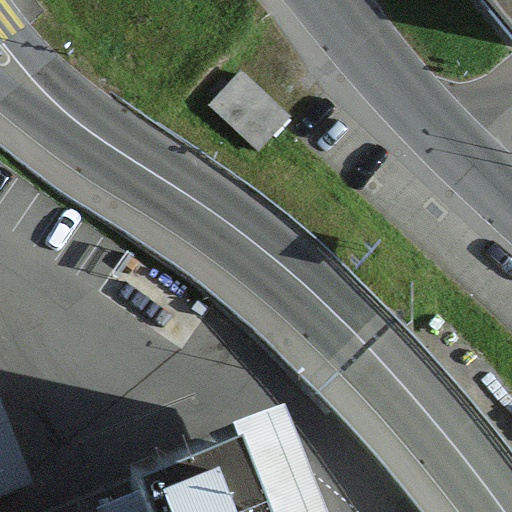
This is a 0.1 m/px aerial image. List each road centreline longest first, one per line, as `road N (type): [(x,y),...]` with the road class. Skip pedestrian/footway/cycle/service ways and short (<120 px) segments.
road 1 (secondary): [(502,511),(419,404),(302,282),(70,118),(0,53)]
road 2 (unclassified): [(328,0),(511,197)]
